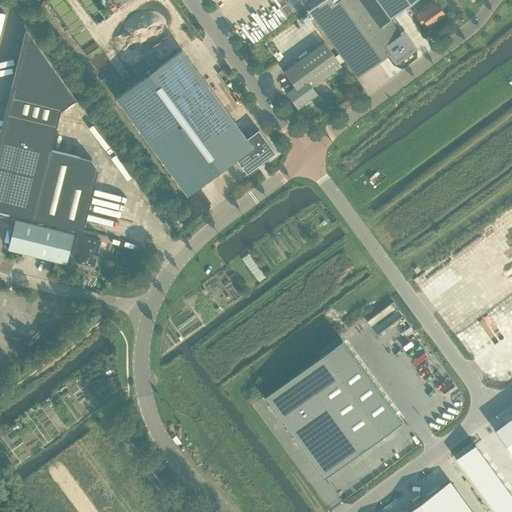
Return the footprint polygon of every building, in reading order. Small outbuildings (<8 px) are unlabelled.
[(295,10),(299,6),(294,0),(290,0),(288,1),(295,10)] [(322,0),(322,1),(309,10),(309,11),(357,77),(390,54),(390,53),(396,61),(415,48),(403,32),(401,33),(390,19),(416,0),(322,0)] [(436,3),(417,16),(423,24),(426,22),(429,27),(445,15),(436,3)] [(28,34),(0,146),(0,210),(83,231),(98,170),(92,160),(51,150),(61,111),(76,100),(26,29),(25,29),(28,34)] [(276,35),(281,43),(290,38),(284,30),(276,35)] [(317,94),(312,87),(342,66),(324,42),(284,71),(292,83),(296,87),(288,93),(298,108),(317,94)] [(247,138),(209,87),(182,50),(117,98),(188,195),(231,163),(242,178),(259,166),(263,163),(276,153),(259,129),(247,138)] [(298,217),(281,229),(298,253),(315,242),(298,217)] [(16,220),(9,249),(67,264),(74,235),(16,220)] [(95,267),(101,241),(84,236),(77,263),(95,267)] [(251,286),(269,276),(254,250),(236,261),(251,286)] [(336,468),(341,464),(342,465),(402,421),(342,340),(264,397),(298,443),(298,442),(324,477),(328,474),(329,475),(337,469),(336,468)] [(511,416),(494,430),(511,453),(511,416)] [(511,511),(511,494),(475,444),(456,458),(495,511),(511,511)] [(460,511),(442,487),(408,511),(460,511)]
